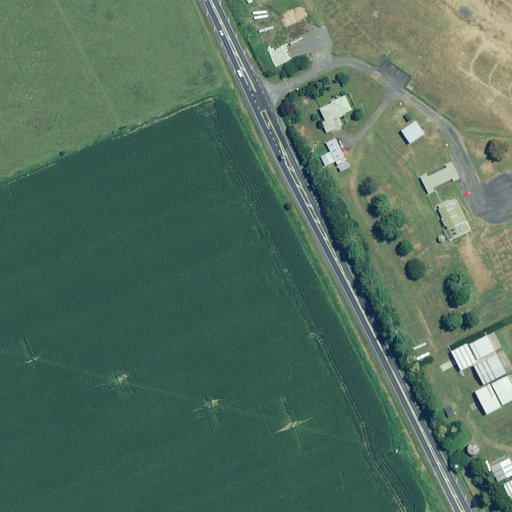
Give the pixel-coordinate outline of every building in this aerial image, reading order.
[(386,59),(412,78),(421,65),(395,46),(386,59)] [(324,121),(321,123),(326,134),(342,125),(339,119),(343,116),(342,115),(352,110),(344,96),(318,109),(324,121)] [(413,119),(409,113),(404,117),(408,123),(413,119)] [(410,144),(425,134),(416,121),(401,131),(410,144)] [(326,144),(330,152),(320,157),(325,167),(335,162),(337,166),(346,162),(344,158),(345,157),(336,139),(326,144)] [(428,195),(460,179),(452,162),(420,178),(428,195)] [(437,208),(442,219),(440,220),(444,228),(446,227),(452,239),(469,230),(454,199),(437,208)] [(446,241),(443,235),(437,238),(440,244),(446,241)] [(477,360),(494,352),(486,336),(469,345),(477,360)] [(483,386),(506,374),(496,354),(473,366),(483,386)] [(511,400),(511,385),(507,377),(492,384),(502,406),(511,400)] [(502,407),(490,384),(474,392),(487,415),(502,407)] [(454,415),(450,407),(444,409),(448,418),(454,415)] [(475,457),(476,456),(477,456),(478,455),(479,454),(479,453),(480,452),(480,450),(480,449),(479,448),(479,447),(478,446),(478,445),(477,444),(476,444),(475,443),(473,443),(472,443),(471,443),(470,444),(469,444),(468,445),(467,446),(467,447),(466,448),(466,450),(466,451),(466,452),(467,453),(467,454),(468,455),(469,456),(470,456),(471,457),(472,457),(474,457),(475,457)] [(498,483),(511,475),(511,462),(510,459),(490,468),(498,483)] [(511,504),(511,480),(502,485),(511,504)]
